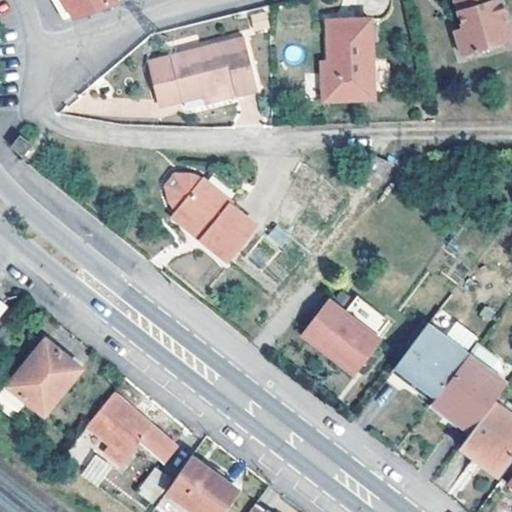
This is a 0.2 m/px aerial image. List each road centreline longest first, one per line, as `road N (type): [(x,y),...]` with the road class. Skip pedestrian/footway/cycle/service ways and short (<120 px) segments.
road 1 (residential): [(387,137),(247,142),(56,124),(40,114),(37,88),(49,41)]
road 2 (secondary): [(218,380),(181,336),(0,178)]
road 3 (secondary): [(0,227),(163,359),(218,380)]
road 4 (secondary): [(390,511),(218,380)]
road 5 (unclassified): [(214,0),(49,41)]
road 6 (track): [(511,138),(387,137)]
